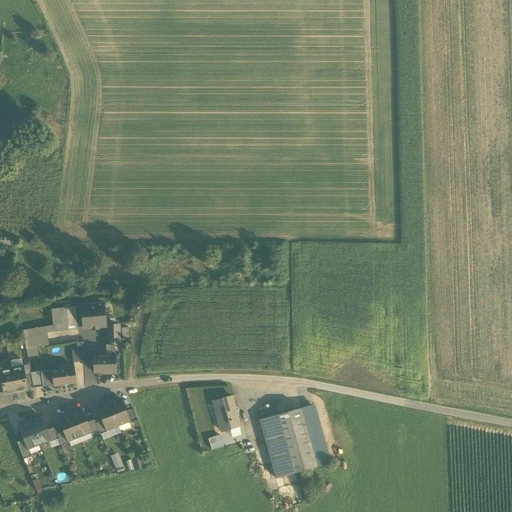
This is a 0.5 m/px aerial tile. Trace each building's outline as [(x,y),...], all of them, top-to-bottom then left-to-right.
[(91,326),(91,327),(105,326),(103,304),(81,306),(83,326),(83,327),(91,326)] [(66,308),(68,330),(77,329),(77,327),(83,326),(81,306),(75,306),(75,307),(66,308)] [(53,325),(53,331),(68,330),(66,308),(51,309),(53,325)] [(22,330),(24,340),(46,336),(46,332),(45,327),(22,330)] [(119,344),(119,330),(108,331),(107,331),(108,344),(108,345),(115,344),(119,344)] [(47,345),(46,336),(24,340),(26,349),(47,345)] [(106,344),(107,355),(115,355),(115,344),(108,345),(108,344),(106,344)] [(73,363),(84,362),(84,350),(72,351),(73,363)] [(115,355),(107,355),(93,355),(94,372),(103,372),(103,373),(116,373),(115,355)] [(23,366),(11,369),(16,392),(27,389),(25,377),(23,366)] [(74,367),(51,370),(53,385),(76,382),(74,367)] [(4,394),(16,392),(11,369),(0,370),(0,374),(1,380),(3,392),(4,394)] [(43,387),(53,385),(51,370),(41,371),(43,387)] [(30,373),(31,376),(33,388),(43,387),(41,371),(30,373)] [(33,388),(31,376),(25,377),(27,389),(33,388)] [(216,415),(221,431),(240,426),(232,396),(215,400),(219,414),(216,415)] [(120,398),(109,403),(118,425),(128,421),(129,421),(125,411),(120,398)] [(107,429),(118,425),(109,403),(98,407),(103,420),(107,430),(107,429)] [(313,404),(300,408),(317,466),(330,462),(313,404)] [(128,421),(129,423),(137,420),(133,408),(125,411),(129,421),(128,421)] [(275,478),(317,466),(300,408),(259,419),(275,478)] [(82,409),(70,414),(79,436),(90,432),(87,422),(82,409)] [(69,440),(79,436),(70,414),(59,418),(64,431),(68,440),(69,440)] [(42,417),(30,422),(39,444),(50,440),(51,439),(47,430),(42,417)] [(91,434),(98,431),(96,423),(94,419),(87,422),(90,432),(91,434)] [(103,420),(96,423),(98,431),(100,434),(108,431),(107,429),(107,430),(103,420)] [(28,448),(39,444),(30,422),(19,426),(24,439),(28,449),(28,448)] [(51,442),(59,439),(57,434),(54,427),(47,430),(51,439),(50,440),(51,442)] [(64,431),(57,434),(59,439),(61,445),(69,442),(69,440),(68,440),(64,431)] [(207,440),(210,451),(222,448),(220,437),(207,440)] [(17,442),(24,459),(31,456),(28,448),(28,449),(24,439),(17,442)] [(110,455),(116,472),(124,469),(119,452),(110,455)] [(138,456),(131,457),(133,469),(140,468),(138,456)]
